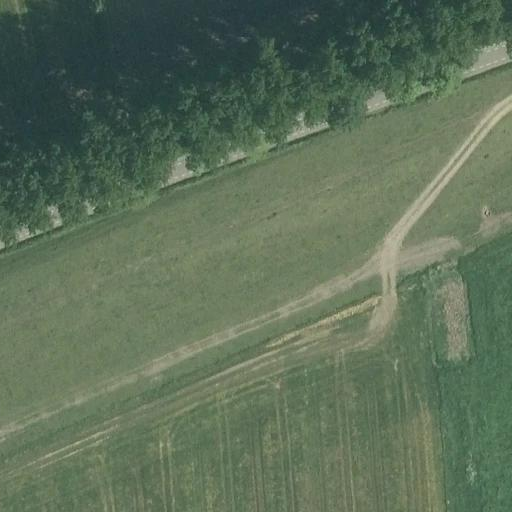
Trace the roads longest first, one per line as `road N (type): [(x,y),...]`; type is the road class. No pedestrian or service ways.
road 1 (unclassified): [(0,253),(511,59)]
road 2 (unclassified): [(0,180),(439,0)]
